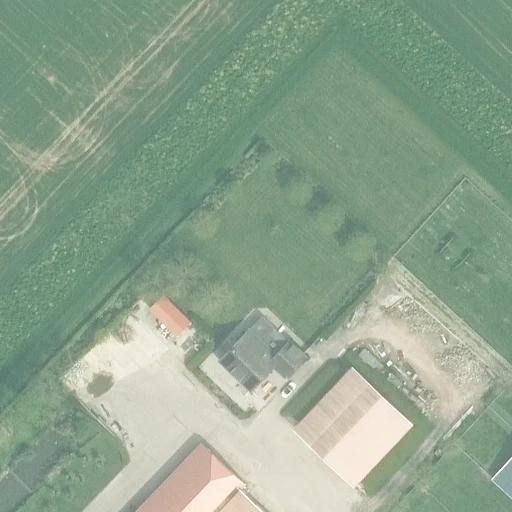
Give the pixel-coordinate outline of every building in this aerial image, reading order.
[(163,295),(150,308),(178,336),(191,322),(163,295)] [(249,330),(219,361),(250,391),(273,367),(284,377),(305,356),(289,341),(288,343),(261,317),(249,330)] [(303,353),(313,343),(297,328),(287,338),(303,353)] [(355,485),(411,426),(351,368),(295,427),(355,485)] [(140,511),(263,511),(242,492),(247,487),(204,446),(140,511)] [(511,452),(489,478),(511,499),(511,452)]
